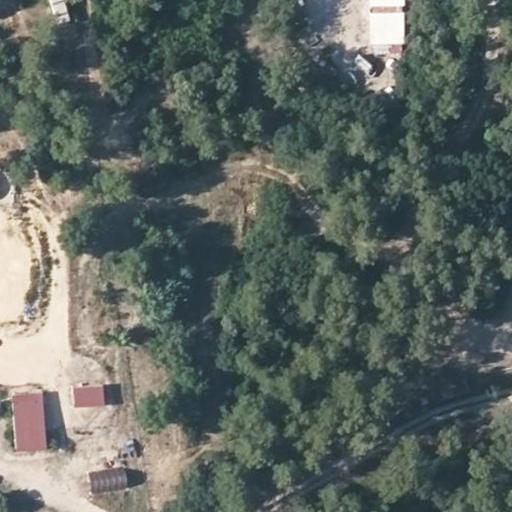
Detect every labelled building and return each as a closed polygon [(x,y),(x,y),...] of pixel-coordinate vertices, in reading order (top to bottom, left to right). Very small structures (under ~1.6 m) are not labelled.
[(62,0),(48,0),(56,24),(69,20),(62,0)] [(397,0),(372,0),(373,41),(399,40),(397,0)] [(347,67),(348,30),(337,30),(336,67),(347,67)] [(102,386),(71,386),(71,404),(102,404),(102,386)] [(38,392),(11,393),(14,447),(41,445),(38,392)] [(90,492),(126,486),(123,468),(87,473),(90,492)]
